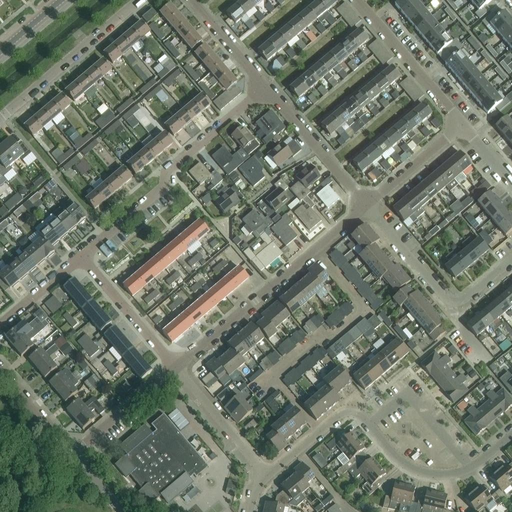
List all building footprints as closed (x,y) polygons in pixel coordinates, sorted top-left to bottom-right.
[(245,15),(255,7),(248,0),(242,0),(236,5),(245,15)] [(317,19),(327,11),(318,0),(308,9),(317,19)] [(327,11),(337,3),(334,0),(318,0),(327,11)] [(400,0),(395,5),(402,13),(416,1),(415,0),(400,0)] [(491,0),(474,0),(471,2),(478,11),(475,14),(479,19),(490,10),(486,5),(491,0)] [(402,13),(409,21),(423,9),(416,1),(402,13)] [(349,7),(345,2),(336,10),(340,15),(349,7)] [(270,14),(275,10),(269,3),(264,6),(270,14)] [(168,22),(178,13),(170,4),(160,13),(168,22)] [(245,15),(236,5),(226,14),(235,24),(240,19),(244,24),(244,23),(250,30),(255,27),(249,19),(245,15)] [(340,15),(342,17),(343,19),(352,12),(349,7),(340,15)] [(147,24),(157,15),(152,9),(142,18),(147,24)] [(307,28),(317,19),(308,9),(298,17),(307,28)] [(423,9),(409,21),(416,30),(430,17),(423,9)] [(260,22),(265,18),(259,11),(254,15),(260,22)] [(356,16),(352,12),(343,19),(347,24),(356,16)] [(486,28),(490,24),(497,33),(511,20),(504,12),(497,18),(492,13),(481,22),(486,28)] [(176,32),(186,23),(178,13),(168,22),(176,32)] [(332,26),(336,22),(330,15),(326,19),(332,26)] [(351,28),(360,21),(356,16),(347,24),(351,28)] [(297,36),(307,28),(298,17),(288,26),(297,36)] [(416,30),(423,38),(437,26),(430,17),(416,30)] [(511,21),(511,20),(497,33),(504,41),(511,33),(511,21)] [(140,40),(142,38),(150,32),(141,22),(132,30),(140,40)] [(154,33),(158,30),(152,23),(149,26),(154,33)] [(183,41),(194,32),(186,23),(176,32),(183,41)] [(322,34),(326,31),(320,23),(316,27),(322,34)] [(287,45),(297,36),(288,26),(278,34),(287,45)] [(437,26),(423,38),(430,46),(444,34),(437,26)] [(473,28),(467,33),(477,44),(483,40),(473,28)] [(358,48),(361,46),(368,40),(360,29),(350,38),(358,48)] [(131,48),(140,40),(132,30),(122,38),(131,48)] [(160,40),(164,37),(158,30),(154,33),(160,40)] [(191,50),(194,48),(202,41),(194,32),(183,41),(191,50)] [(312,43),(316,39),(310,32),(306,35),(312,43)] [(277,53),(287,45),(278,34),(268,43),(277,53)] [(448,52),(449,53),(459,44),(455,39),(451,42),(444,34),(430,46),(437,55),(445,48),(448,52)] [(122,56),(131,48),(122,38),(113,46),(122,56)] [(348,56),(358,48),(350,38),(340,46),(348,56)] [(302,51),(306,47),(300,40),(296,44),(302,51)] [(381,44),(377,40),(368,47),(371,52),(381,44)] [(170,52),(174,49),(168,41),(164,45),(170,52)] [(266,62),(277,53),(268,43),(258,51),(266,62)] [(371,52),(373,54),(375,57),(384,49),(381,44),(371,52)] [(460,44),(459,44),(449,53),(452,57),(445,64),(452,72),(467,60),(470,57),(464,49),(460,44)] [(202,64),(213,55),(205,45),(194,54),(202,64)] [(112,63),(122,56),(113,46),(104,53),(110,61),(112,63)] [(338,65),(348,56),(340,46),(330,55),(338,65)] [(292,59),(296,56),(290,48),(286,52),(292,59)] [(176,59),(180,56),(174,49),(170,52),(176,59)] [(388,53),(384,49),(375,57),(379,61),(388,53)] [(363,63),(368,59),(362,52),(357,56),(363,63)] [(383,66),(392,58),(388,53),(379,61),(383,66)] [(202,64),(210,73),(221,64),(213,55),(202,64)] [(342,69),(338,65),(330,55),(320,63),(328,73),(333,69),(337,74),(338,73),(343,80),(348,76),(342,69)] [(419,67),(422,64),(416,56),(412,59),(419,67)] [(282,68),(286,64),(280,57),(276,60),(282,68)] [(168,73),(175,67),(167,58),(160,64),(164,69),(165,69),(168,73)] [(102,78),(111,70),(109,67),(103,60),(93,68),(102,78)] [(452,72),(459,81),(474,68),(467,60),(452,72)] [(353,71),(358,68),(352,61),(347,64),(353,71)] [(338,84),(328,73),(320,63),(310,71),(318,82),(324,77),(333,88),(338,84)] [(189,75),(193,71),(187,64),(183,67),(189,75)] [(213,87),(218,83),(229,73),(221,64),(210,73),(214,77),(209,82),(213,87)] [(381,75),(390,85),(400,77),(391,67),(381,75)] [(93,86),(102,78),(93,68),(84,76),(93,86)] [(459,81),(466,89),(481,77),(474,68),(459,81)] [(161,79),(168,73),(165,69),(164,69),(157,75),(161,79)] [(174,80),(181,74),(177,70),(170,76),(174,80)] [(195,82),(199,78),(193,71),(189,75),(195,82)] [(308,90),(318,82),(310,71),(300,80),(308,90)] [(230,88),(234,84),(237,83),(229,73),(218,83),(226,92),(230,88)] [(371,83),(380,94),(390,85),(381,75),(371,83)] [(83,94),(93,86),(84,76),(75,84),(83,94)] [(176,84),(173,81),(174,80),(170,76),(163,82),(167,86),(169,88),(173,84),(174,86),(176,84)] [(412,82),(408,77),(399,85),(403,89),(412,82)] [(488,85),(481,77),(466,89),(473,97),(488,85)] [(150,89),(156,83),(153,79),(146,85),(150,89)] [(298,99),(306,92),(308,90),(300,80),(290,88),(298,99)] [(407,94),(416,86),(412,82),(403,89),(407,94)] [(205,93),(209,90),(203,83),(199,86),(205,93)] [(361,92),(370,102),(380,94),(371,83),(361,92)] [(74,101),(83,94),(75,84),(65,91),(74,101)] [(230,88),(237,96),(242,93),(234,84),(230,88)] [(142,95),(150,89),(146,85),(139,91),(142,95)] [(473,97),(480,105),(495,93),(488,85),(473,97)] [(159,86),(152,92),(155,96),(156,95),(159,98),(162,103),(167,98),(161,91),(162,90),(159,86)] [(323,97),(328,93),(322,86),(317,89),(323,97)] [(420,91),(416,86),(407,94),(411,98),(420,91)] [(226,92),(233,100),(237,96),(230,88),(226,92)] [(211,100),(215,97),(209,90),(205,93),(211,100)] [(395,91),(390,95),(395,100),(399,97),(395,91)] [(414,103),(424,95),(420,91),(411,98),(414,103)] [(148,102),(155,96),(152,92),(145,98),(148,102)] [(222,95),(229,104),(233,100),(226,92),(222,95)] [(361,92),(351,100),(360,111),(370,102),(361,92)] [(495,93),(480,105),(488,114),(495,107),(500,113),(510,104),(510,103),(506,98),(502,101),(495,93)] [(201,113),(210,105),(211,105),(204,97),(202,94),(192,102),(201,113)] [(313,105),(318,101),(312,94),(307,98),(313,105)] [(61,113),(70,105),(62,95),(52,103),(61,113)] [(217,99),(224,107),(229,104),(222,95),(221,96),(217,99)] [(127,108),(134,102),(130,98),(124,104),(127,108)] [(385,109),(389,105),(383,98),(379,102),(385,109)] [(217,99),(213,103),(220,111),(224,107),(217,99)] [(112,110),(119,105),(116,100),(108,105),(112,110)] [(359,130),(369,122),(360,111),(351,100),(341,109),(350,120),(355,115),(359,119),(354,124),(359,130)] [(192,121),(201,113),(192,102),(183,110),(192,121)] [(52,121),(61,113),(52,103),(43,111),(52,121)] [(120,114),(127,108),(124,104),(116,110),(120,114)] [(413,112),(421,123),(432,114),(423,104),(413,112)] [(133,115),(140,109),(136,105),(129,111),(133,115)] [(379,113),(373,106),(369,110),(375,117),(379,113)] [(354,124),(350,120),(341,109),(331,117),(340,127),(345,123),(349,127),(343,131),(349,138),(355,134),(359,130),(354,124)] [(183,128),(192,121),(183,110),(174,118),(183,128)] [(42,129),(52,121),(43,111),(34,118),(42,129)] [(125,121),(133,115),(129,111),(122,117),(125,121)] [(271,111),(255,124),(262,131),(266,137),(262,140),(266,144),(273,138),(279,133),(284,129),(285,128),(271,111)] [(411,131),(421,123),(413,112),(403,121),(411,131)] [(237,124),(244,116),(240,113),(233,121),(237,124)] [(109,123),(115,118),(112,114),(105,119),(109,123)] [(104,120),(102,117),(95,122),(101,130),(109,123),(105,119),(104,120)] [(321,126),(330,136),(340,127),(331,117),(321,126)] [(511,122),(511,123),(506,117),(495,127),(502,135),(511,126),(511,120),(511,121),(511,122)] [(33,137),(41,130),(42,129),(34,118),(24,126),(33,137)] [(173,136),(183,128),(174,118),(165,126),(167,129),(173,136)] [(437,129),(441,125),(435,118),(431,122),(437,129)] [(114,131),(121,125),(118,121),(111,127),(114,131)] [(403,121),(393,129),(401,139),(407,135),(416,146),(421,142),(411,131),(403,121)] [(426,138),(431,134),(424,126),(420,130),(426,138)] [(509,143),(511,140),(511,126),(502,135),(509,143)] [(107,137),(114,131),(111,127),(104,133),(107,137)] [(254,141),(248,135),(242,127),(231,136),(241,149),(235,154),(243,163),(244,163),(243,162),(261,148),(254,140),(254,141)] [(391,148),(401,139),(393,129),(383,138),(391,148)] [(345,142),(349,138),(343,131),(339,135),(345,142)] [(86,143),(93,137),(89,133),(83,139),(86,143)] [(163,151),(173,143),(166,136),(164,133),(155,141),(163,151)] [(79,135),(72,142),(78,149),(86,143),(83,139),(79,135)] [(17,147),(10,138),(8,140),(7,139),(2,144),(2,145),(1,146),(14,162),(20,158),(22,161),(31,153),(22,143),(17,147)] [(383,138),(373,146),(381,156),(391,148),(383,138)] [(92,150),(98,144),(95,140),(88,146),(92,150)] [(154,159),(163,151),(155,141),(145,149),(154,159)] [(274,150),(268,155),(277,166),(292,155),(293,157),(300,151),(301,150),(293,141),(285,148),(281,144),(274,150)] [(406,146),(405,144),(400,147),(406,154),(411,151),(407,146),(406,146)] [(0,172),(3,177),(12,170),(9,167),(14,162),(1,146),(0,146),(0,172)] [(84,156),(92,150),(88,146),(81,152),(84,156)] [(371,165),(381,156),(373,146),(363,154),(371,165)] [(233,159),(223,147),(212,157),(218,164),(219,164),(223,170),(228,176),(243,163),(235,154),(237,156),(233,159)] [(64,155),(58,148),(51,154),(60,165),(67,158),(64,154),(64,155)] [(67,158),(74,153),(71,149),(64,154),(67,158)] [(145,167),(154,159),(145,149),(136,157),(145,167)] [(395,152),(391,156),(397,163),(401,159),(395,152)] [(462,173),(462,172),(471,166),(459,152),(451,160),(462,173)] [(361,173),(371,165),(363,154),(353,163),(361,173)] [(73,166),(80,160),(77,156),(70,162),(73,166)] [(253,187),(265,177),(258,170),(263,166),(254,156),(238,169),(253,187)] [(135,175),(145,167),(136,157),(127,165),(129,167),(135,175)] [(387,171),(391,167),(385,160),(381,164),(387,171)] [(458,185),(466,178),(462,173),(451,160),(442,167),(454,180),(458,185)] [(66,172),(73,166),(70,162),(63,168),(66,172)] [(210,175),(200,163),(188,172),(200,186),(204,182),(207,184),(209,182),(212,185),(207,189),(209,191),(222,180),(214,171),(210,175)] [(302,200),(306,196),(310,193),(306,188),(319,177),(309,166),(296,177),(299,181),(290,190),(300,202),(302,200)] [(442,167),(434,174),(445,187),(450,192),(458,185),(454,180),(442,167)] [(122,186),(132,178),(123,168),(114,176),(122,186)] [(377,179),(381,176),(375,169),(371,172),(377,179)] [(281,174),(283,179),(291,175),(288,170),(281,174)] [(491,181),(497,176),(493,172),(487,177),(491,181)] [(372,182),(375,179),(370,173),(366,175),(372,182)] [(437,194),(445,187),(434,174),(426,181),(437,194)] [(36,188),(45,181),(41,175),(32,183),(36,188)] [(113,194),(122,186),(114,176),(104,184),(113,194)] [(327,209),(339,199),(328,186),(332,183),(328,178),(320,185),(323,189),(316,195),(321,201),(327,209)] [(275,212),(288,200),(285,196),(282,193),(286,189),(285,188),(287,187),(281,179),(274,185),(278,190),(265,200),(272,208),(275,212)] [(52,188),(57,184),(53,180),(48,183),(52,188)] [(429,201),(437,194),(426,181),(418,188),(429,201)] [(481,195),(491,187),(486,181),(476,190),(481,195)] [(104,202),(113,194),(104,184),(95,192),(104,202)] [(243,198),(235,189),(233,186),(228,190),(225,186),(216,193),(220,198),(216,201),(225,213),(243,198)] [(205,195),(201,190),(198,187),(192,193),(194,195),(195,194),(200,200),(205,195)] [(420,208),(429,201),(418,188),(409,195),(420,208)] [(470,200),(472,202),(481,195),(476,190),(475,188),(471,192),(474,196),(470,200)] [(94,210),(104,202),(95,192),(86,200),(94,210)] [(493,197),(489,192),(477,202),(484,211),(498,199),(495,195),(493,197)] [(37,202),(41,198),(37,193),(33,197),(37,202)] [(16,203),(21,199),(17,194),(12,198),(16,203)] [(416,219),(424,212),(420,208),(409,195),(401,202),(416,219)] [(311,209),(314,206),(306,196),(302,200),(306,204),(303,207),(302,206),(294,212),(309,231),(321,221),(311,209)] [(32,205),(37,202),(33,197),(28,201),(32,205)] [(468,197),(460,204),(462,206),(464,209),(468,206),(472,202),(470,200),(468,197)] [(85,218),(73,204),(70,199),(60,207),(76,225),(76,226),(79,224),(85,220),(84,219),(85,218)] [(491,219),(503,209),(499,204),(502,202),(498,199),(484,211),(491,219)] [(11,200),(5,205),(9,211),(16,205),(11,200)] [(416,219),(401,202),(393,209),(404,222),(409,218),(413,223),(417,220),(416,219)] [(22,214),(26,210),(22,206),(17,209),(22,214)] [(75,226),(76,225),(60,207),(52,215),(67,233),(70,231),(71,232),(76,227),(75,226)] [(17,218),(22,214),(17,209),(13,213),(17,218)] [(507,214),(503,209),(491,219),(498,227),(511,215),(511,214),(509,212),(507,214)] [(259,216),(254,210),(242,220),(246,225),(243,227),(249,235),(252,232),(253,233),(252,234),(256,239),(259,236),(258,235),(268,228),(273,224),(267,217),(265,219),(261,214),(259,216)] [(448,223),(452,219),(456,216),(454,213),(445,221),(448,223)] [(286,247),(297,237),(288,226),(292,222),(286,214),(281,218),(282,220),(271,229),(274,234),(279,239),(286,247)] [(469,223),(474,219),(469,214),(465,218),(469,223)] [(62,239),(67,234),(67,233),(52,215),(43,222),(59,240),(61,238),(62,239)] [(505,236),(511,230),(511,215),(498,227),(505,236)] [(474,229),(479,225),(474,219),(469,223),(474,229)] [(4,229),(9,225),(5,220),(0,224),(4,229)] [(198,241),(201,238),(209,232),(200,221),(189,230),(198,241)] [(59,240),(43,222),(34,230),(41,238),(42,238),(50,247),(52,245),(53,246),(59,242),(58,241),(59,240)] [(358,245),(372,233),(365,225),(351,236),(358,245)] [(431,238),(436,233),(440,230),(437,228),(429,235),(431,238)] [(269,238),(273,235),(268,229),(265,232),(269,238)] [(187,250),(198,241),(189,230),(178,240),(187,250)] [(483,240),(488,236),(483,230),(479,234),(483,240)] [(282,254),(268,237),(265,233),(261,237),(264,241),(263,241),(265,243),(252,253),(248,248),(243,253),(250,262),(255,257),(265,269),(282,254)] [(365,253),(375,245),(379,241),(372,233),(358,245),(364,252),(365,253)] [(234,240),(242,251),(247,248),(239,236),(234,240)] [(488,245),(493,241),(488,236),(483,240),(488,245)] [(50,247),(42,238),(41,238),(33,245),(45,259),(48,257),(48,258),(54,253),(53,253),(54,252),(50,247)] [(216,253),(222,247),(215,239),(209,244),(216,253)] [(479,239),(470,246),(480,258),(488,250),(482,243),(479,239)] [(176,260),(187,250),(178,240),(167,249),(176,260)] [(346,240),(337,244),(343,257),(352,253),(346,240)] [(456,254),(464,248),(460,242),(452,249),(456,254)] [(45,259),(33,245),(24,253),(36,266),(39,264),(39,265),(45,261),(44,260),(44,259),(45,259)] [(366,265),(381,253),(375,245),(365,253),(364,252),(359,257),(366,265)] [(470,246),(462,253),(471,265),(480,258),(470,246)] [(165,269),(176,260),(167,249),(156,258),(165,269)] [(336,264),(342,259),(335,250),(329,256),(336,264)] [(31,273),(36,268),(35,267),(36,266),(24,253),(16,260),(27,274),(30,272),(31,273)] [(197,262),(203,257),(199,253),(193,258),(197,262)] [(373,273),(387,260),(381,253),(366,265),(373,273)] [(455,254),(451,258),(453,260),(463,272),(471,265),(462,253),(458,257),(455,254)] [(154,278),(165,269),(156,258),(145,268),(154,278)] [(191,267),(197,262),(193,258),(187,263),(191,267)] [(342,271),(348,265),(346,263),(342,259),(336,264),(340,268),(342,271)] [(22,280),(27,275),(27,274),(16,260),(7,267),(19,281),(21,279),(22,280)] [(222,270),(228,265),(224,260),(218,265),(222,270)] [(379,281),(383,278),(382,277),(394,268),(387,260),(373,273),(379,281)] [(450,263),(445,267),(455,279),(463,272),(453,260),(450,263)] [(7,268),(1,261),(0,262),(0,277),(1,279),(9,288),(10,289),(13,286),(13,287),(19,283),(18,282),(19,281),(7,267),(7,268)] [(323,289),(323,288),(320,285),(328,278),(316,264),(307,271),(310,274),(323,289)] [(216,275),(222,270),(218,265),(212,270),(216,275)] [(345,275),(351,269),(348,265),(342,271),(345,275)] [(389,285),(404,273),(397,265),(394,268),(382,277),(383,278),(389,285)] [(143,287),(154,278),(145,268),(134,277),(143,287)] [(237,288),(248,278),(239,268),(228,277),(237,288)] [(175,281),(181,276),(177,271),(171,276),(175,281)] [(396,293),(410,281),(404,273),(389,285),(396,293)] [(201,279),(197,274),(192,278),(196,283),(200,288),(206,283),(202,278),(201,279)] [(315,295),(323,289),(310,274),(302,281),(315,295)] [(173,289),(178,285),(175,282),(175,281),(171,276),(165,281),(169,286),(170,285),(173,289)] [(132,297),(143,287),(134,277),(123,286),(132,297)] [(226,297),(237,288),(228,277),(217,286),(226,297)] [(356,287),(362,282),(359,278),(353,284),(356,287)] [(0,286),(4,292),(9,288),(1,279),(0,279),(0,286)] [(73,299),(83,290),(74,279),(63,288),(73,299)] [(307,302),(315,295),(302,281),(295,287),(307,302)] [(359,290),(365,285),(362,282),(356,287),(359,290)] [(194,293),(200,288),(196,283),(190,288),(194,293)] [(215,306),(226,297),(217,286),(206,296),(215,306)] [(299,308),(307,302),(295,287),(287,294),(299,308)] [(399,307),(403,305),(402,304),(414,294),(407,287),(393,299),(399,307)] [(82,310),(92,301),(83,290),(73,299),(82,310)] [(153,300),(159,295),(155,290),(149,295),(153,300)] [(511,294),(508,290),(500,297),(510,309),(511,306),(511,294)] [(409,313),(424,300),(417,292),(414,294),(402,304),(403,305),(409,313)] [(291,315),(299,308),(287,294),(279,300),(291,315)] [(369,302),(375,297),(373,294),(366,299),(369,302)] [(147,304),(153,300),(149,295),(143,300),(147,304)] [(53,314),(62,306),(60,304),(53,296),(44,304),(51,311),(53,314)] [(204,315),(215,306),(206,296),(195,305),(204,315)] [(178,307),(184,302),(180,297),(174,302),(178,307)] [(372,306),(378,300),(375,297),(369,302),(372,306)] [(500,297),(492,304),(501,316),(506,312),(508,314),(511,311),(510,309),(500,297)] [(416,320),(430,308),(424,300),(409,313),(416,320)] [(91,321),(102,312),(92,301),(82,310),(91,321)] [(172,312),(178,307),(174,302),(168,307),(172,312)] [(281,323),(282,323),(289,316),(277,302),(269,309),(281,323)] [(348,303),(345,305),(350,312),(354,309),(351,305),(348,303)] [(492,304),(483,311),(493,323),(497,319),(501,316),(492,304)] [(193,325),(204,315),(195,305),(184,314),(193,325)] [(422,327),(437,315),(430,308),(416,320),(422,327)] [(276,334),(277,333),(274,330),(281,323),(269,309),(261,316),(263,319),(276,334)] [(338,311),(337,312),(343,318),(346,316),(340,309),(338,311)] [(27,326),(23,322),(5,337),(13,347),(22,339),(24,337),(44,320),(44,321),(47,318),(40,310),(33,315),(36,319),(27,326)] [(483,311),(475,318),(485,330),(489,326),(491,329),(491,328),(495,325),(493,323),(483,311)] [(67,322),(72,318),(67,312),(62,316),(67,322)] [(100,332),(103,329),(111,323),(102,312),(91,321),(100,332)] [(384,321),(387,319),(382,312),(379,315),(384,321)] [(182,334),(193,325),(184,314),(174,324),(182,334)] [(321,324),(324,321),(318,315),(315,318),(321,324)] [(373,330),(381,324),(374,315),(367,321),(371,327),(371,328),(373,330)] [(445,332),(440,327),(444,323),(437,315),(422,327),(419,330),(422,333),(425,330),(428,334),(434,341),(445,332)] [(156,325),(162,320),(158,316),(152,321),(156,325)] [(72,328),(77,324),(72,318),(67,322),(72,328)] [(475,318),(467,325),(476,337),(484,330),(485,330),(475,318)] [(268,340),(276,334),(263,319),(256,325),(262,333),(268,340)] [(363,335),(371,328),(371,327),(367,321),(364,319),(355,326),(363,335)] [(389,327),(392,325),(387,319),(384,321),(389,327)] [(13,347),(21,356),(33,346),(28,341),(44,328),(48,325),(44,321),(44,320),(24,337),(22,339),(13,347)] [(330,329),(334,326),(328,320),(325,323),(330,329)] [(171,343),(182,334),(174,324),(163,333),(171,343)] [(255,345),(263,339),(264,338),(251,324),(243,331),(255,345)] [(308,335),(311,332),(306,326),(302,329),(308,335)] [(354,342),(363,335),(355,326),(347,334),(354,342)] [(399,334),(402,332),(397,326),(394,328),(399,334)] [(113,346),(124,338),(114,327),(107,333),(104,335),(113,346)] [(384,341),(392,334),(388,329),(379,336),(384,341)] [(303,339),(306,337),(300,330),(298,333),(303,339)] [(247,352),(255,345),(243,331),(235,338),(247,352)] [(404,341),(404,340),(407,338),(402,332),(399,334),(404,341)] [(84,349),(92,342),(85,334),(77,341),(84,349)] [(345,349),(354,342),(347,334),(338,341),(345,349)] [(399,361),(408,353),(402,346),(394,336),(385,344),(388,347),(399,361)] [(295,346),(298,343),(292,337),(289,340),(295,346)] [(453,341),(457,346),(462,342),(459,337),(453,341)] [(123,358),(133,349),(124,338),(113,346),(123,358)] [(240,359),(240,358),(247,352),(235,338),(227,344),(231,349),(240,359)] [(503,352),(511,345),(508,341),(506,339),(498,347),(503,352)] [(336,357),(345,349),(338,341),(329,349),(336,357)] [(412,350),(415,347),(410,341),(407,344),(412,350)] [(90,357),(99,350),(92,342),(84,349),(90,357)] [(68,343),(61,348),(67,355),(73,349),(68,343)] [(376,351),(391,368),(399,361),(388,347),(385,344),(380,348),(376,351)] [(28,359),(36,368),(45,361),(53,354),(58,350),(54,345),(44,353),(40,349),(28,359)] [(445,351),(449,359),(458,354),(454,346),(445,351)] [(282,357),(286,354),(280,348),(277,350),(282,357)] [(324,357),(327,355),(322,348),(319,351),(324,357)] [(132,369),(142,360),(133,349),(123,358),(132,369)] [(240,359),(231,349),(224,355),(236,370),(244,363),(240,358),(240,359)] [(382,375),(391,368),(376,351),(372,354),(375,358),(371,362),(382,375)] [(277,361),(280,359),(275,352),(272,355),(277,361)] [(441,359),(435,353),(421,365),(429,375),(448,358),(445,356),(441,359)] [(36,368),(45,378),(56,368),(52,362),(57,358),(53,354),(45,361),(36,368)] [(228,377),(229,376),(236,370),(224,355),(217,362),(226,373),(226,374),(228,377)] [(316,364),(319,361),(314,355),(311,357),(316,364)] [(218,381),(226,374),(226,373),(217,362),(214,358),(206,366),(211,372),(201,380),(205,386),(213,380),(216,378),(218,381)] [(373,383),(382,375),(371,362),(368,358),(363,362),(359,366),(373,383)] [(438,384),(451,372),(446,365),(450,362),(448,358),(429,375),(430,374),(438,384)] [(108,370),(113,366),(108,360),(103,364),(108,370)] [(141,380),(152,371),(142,360),(132,369),(141,380)] [(264,372),(268,369),(262,363),(259,366),(264,372)] [(301,365),(298,368),(304,375),(307,372),(301,365)] [(467,373),(472,369),(469,365),(464,369),(467,373)] [(113,376),(118,372),(113,366),(108,370),(113,376)] [(364,390),(373,383),(359,366),(350,373),(358,383),(364,390)] [(298,368),(295,370),(301,377),(304,375),(298,368)] [(351,382),(339,368),(334,372),(331,368),(328,371),(344,389),(351,382)] [(57,393),(79,374),(76,370),(71,374),(67,370),(65,370),(61,373),(49,383),(57,393)] [(257,378),(263,373),(260,370),(254,375),(257,378)] [(344,389),(328,371),(325,374),(328,377),(323,382),(327,387),(328,386),(336,395),(344,389)] [(457,378),(451,372),(438,384),(445,393),(445,394),(464,378),(461,374),(457,378)] [(511,376),(508,372),(499,379),(508,390),(511,387),(511,376)] [(83,377),(80,373),(79,374),(57,393),(65,402),(73,396),(77,392),(73,387),(78,383),(77,382),(83,377)] [(87,387),(98,379),(94,374),(84,383),(87,387)] [(251,384),(257,378),(254,375),(248,380),(251,384)] [(288,388),(291,385),(286,378),(282,381),(288,388)] [(453,403),(468,391),(462,384),(466,380),(464,378),(445,394),(453,403)] [(92,392),(102,384),(98,379),(87,387),(92,392)] [(127,392),(131,388),(126,382),(122,386),(127,392)] [(241,392),(246,387),(247,387),(244,383),(238,389),(241,392)] [(332,407),(340,400),(336,395),(328,386),(327,387),(320,393),(332,407)] [(221,401),(228,395),(231,393),(226,388),(224,390),(216,397),(221,401)] [(477,388),(472,392),(476,397),(480,393),(477,388)] [(511,405),(511,400),(502,389),(495,395),(492,391),(489,393),(505,412),(511,405)] [(274,400),(280,395),(277,391),(271,396),(274,400)] [(324,414),(332,407),(320,393),(312,399),(324,414)] [(505,412),(489,393),(486,396),(490,401),(483,406),(495,419),(504,412),(505,412)] [(231,416),(245,404),(238,395),(224,408),(231,416)] [(280,405),(286,401),(282,395),(276,399),(280,405)] [(268,405),(274,400),(271,396),(265,402),(268,405)] [(87,408),(96,401),(93,397),(83,405),(78,400),(66,410),(74,419),(87,408)] [(316,421),(324,414),(312,399),(304,406),(316,421)] [(104,411),(98,403),(96,401),(87,408),(74,419),(83,429),(95,419),(90,413),(95,409),(99,415),(104,411)] [(461,412),(467,406),(463,401),(457,407),(461,412)] [(238,424),(239,423),(252,412),(245,404),(231,416),(238,424)] [(258,414),(264,408),(261,405),(255,410),(258,414)] [(495,419),(483,406),(477,411),(473,407),(470,409),(486,428),(486,427),(495,419)] [(299,429),(307,423),(295,408),(287,415),(299,429)] [(176,409),(167,417),(180,432),(189,424),(176,409)] [(476,436),(486,428),(470,409),(467,412),(471,416),(464,422),(476,436)] [(208,467),(164,414),(163,414),(164,415),(152,425),(151,424),(151,425),(156,431),(152,434),(144,425),(144,426),(120,447),(120,446),(119,446),(127,455),(115,465),(115,466),(116,465),(126,477),(125,477),(126,478),(129,475),(142,489),(138,492),(139,493),(139,492),(149,504),(149,505),(161,495),(168,504),(169,503),(168,503),(192,483),(193,483),(189,478),(193,475),(196,477),(195,476),(207,466),(208,467)] [(292,436),(299,429),(287,415),(279,421),(292,436)] [(247,433),(255,427),(258,425),(254,420),(251,422),(243,428),(247,433)] [(284,442),(292,436),(279,421),(272,428),(284,442)] [(287,446),(284,442),(272,428),(271,429),(273,432),(266,438),(268,442),(259,450),(263,454),(273,446),(278,453),(287,446)] [(343,453),(358,440),(351,432),(339,442),(335,438),(326,445),(330,450),(336,445),(343,453)] [(347,471),(356,463),(352,458),(364,448),(358,440),(343,453),(337,458),(343,466),(335,473),(339,477),(347,470),(347,471)] [(317,454),(312,459),(321,469),(326,465),(317,454)] [(364,478),(379,466),(372,458),(360,468),(356,463),(347,471),(351,476),(354,479),(360,474),(364,478)] [(308,488),(309,487),(306,484),(314,477),(302,463),(293,470),(296,473),(308,488)] [(511,472),(505,464),(497,471),(510,486),(511,483),(511,472)] [(368,496),(378,488),(374,484),(386,474),(379,466),(364,478),(367,482),(361,487),(368,496)] [(502,502),(507,498),(502,492),(510,486),(497,471),(489,477),(499,489),(494,493),(502,502)] [(301,494),(308,488),(296,473),(288,480),(301,494)] [(228,480),(226,489),(235,491),(237,482),(228,480)] [(289,505),(293,501),(301,494),(288,480),(280,486),(284,490),(279,494),(289,505)] [(400,504),(405,485),(395,482),(391,497),(385,496),(382,508),(389,509),(394,510),(396,503),(400,504)] [(415,511),(417,504),(411,502),(415,487),(405,485),(400,504),(410,506),(408,511),(415,511)] [(490,497),(480,485),(472,492),(484,507),(488,511),(489,511),(496,506),(497,506),(502,502),(494,493),(490,497)] [(432,511),(437,493),(427,490),(423,505),(417,504),(415,511),(432,511)] [(478,511),(484,507),(472,492),(464,499),(474,510),(471,511),(478,511)] [(449,511),(443,510),(447,495),(437,493),(432,511),(449,511)] [(288,511),(289,508),(288,508),(289,505),(279,494),(276,497),(274,505),(265,502),(263,511),(288,511)] [(327,504),(333,499),(331,495),(324,501),(327,504)]
